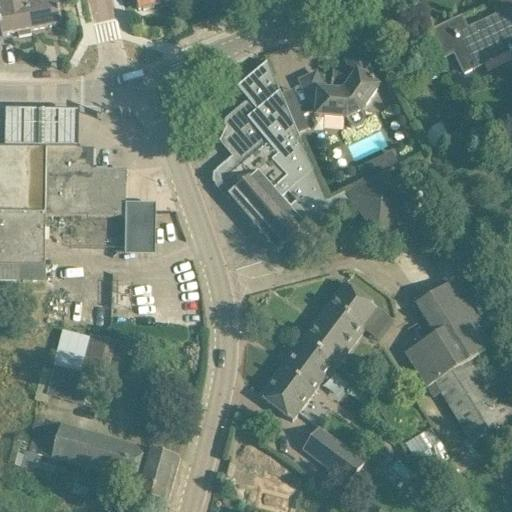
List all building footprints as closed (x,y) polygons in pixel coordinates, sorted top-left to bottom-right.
[(0,0),(0,27),(2,37),(21,34),(21,38),(33,36),(32,32),(26,0),(0,0)] [(26,0),(32,32),(62,26),(57,0),(26,0)] [(135,0),(139,11),(170,2),(169,0),(135,0)] [(465,75),(511,51),(511,0),(502,0),(494,4),(502,21),(493,25),(491,21),(468,32),(461,20),(430,35),(443,60),(455,55),(465,75)] [(377,85),(371,72),(363,54),(346,62),(352,74),(347,82),(341,78),(332,82),(331,89),(322,88),(317,75),(300,83),(317,119),(347,122),(348,125),(352,129),(357,130),(363,128),(365,122),(365,118),(363,114),(381,88),(377,85)] [(220,186),(255,226),(278,254),(289,245),(299,257),(351,206),(345,195),(325,205),(313,175),(298,136),(290,116),(268,64),(238,90),(249,103),(227,122),(226,128),(232,134),(224,141),(239,159),(221,175),(219,175),(218,185),(220,186)] [(309,131),(309,130),(301,111),(290,116),(298,136),(309,131)] [(476,133),(467,114),(443,125),(443,124),(435,127),(430,131),(428,136),(428,141),(430,146),(434,149),(441,152),(452,146),(451,144),(476,133)] [(0,135),(0,150),(70,152),(71,117),(1,115),(0,135)] [(48,218),(104,219),(124,219),(125,174),(92,173),(92,152),(70,152),(0,150),(0,266),(47,267),(48,218)] [(384,174),(349,195),(374,238),(409,217),(384,174)] [(129,255),(153,255),(153,210),(129,210),(129,255)] [(417,308),(435,337),(406,356),(434,400),(441,396),(473,446),(475,444),(481,454),(511,433),(509,428),(501,433),(499,430),(511,421),(511,413),(477,360),(493,349),(482,332),(486,330),(456,283),(417,308)] [(380,313),(361,298),(345,286),(303,343),(338,369),(380,313)] [(97,412),(105,382),(107,382),(110,369),(134,376),(143,344),(118,337),(117,344),(89,336),(88,340),(63,333),(54,368),(55,368),(54,373),(43,370),(38,390),(49,393),(47,398),(97,412)] [(329,382),(338,369),(303,343),(260,399),(292,423),(325,379),(329,382)] [(145,451),(62,428),(36,421),(33,430),(36,431),(29,454),(26,453),(22,468),(35,472),(39,457),(126,481),(129,471),(142,474),(135,499),(168,508),(181,461),(145,451)] [(406,445),(424,474),(449,458),(431,429),(406,445)] [(319,432),(304,452),(350,485),(365,465),(319,432)] [(295,479),(290,485),(292,493),(300,495),(306,489),(304,481),(295,479)]
